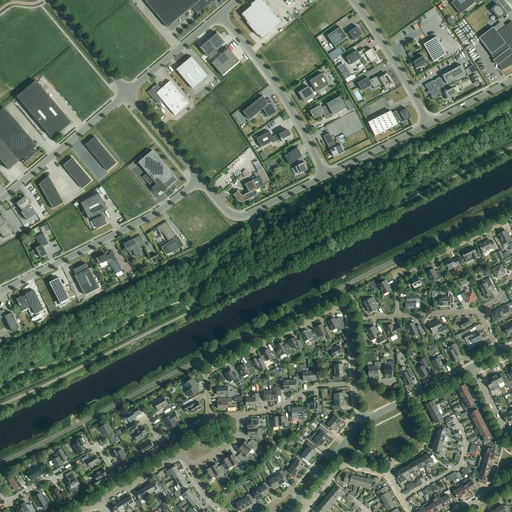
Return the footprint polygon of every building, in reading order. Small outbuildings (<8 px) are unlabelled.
[(192,8),(198,15),(214,2),(214,1),(215,0),(147,0),(146,2),(168,28),(192,8)] [(264,0),(257,0),(251,5),(252,6),(242,15),(248,22),(247,23),(258,36),(259,35),(263,39),(283,22),(279,17),(278,18),(264,2),(265,1),(264,0)] [(455,0),(451,3),(460,15),(476,2),(474,0),(480,0),(481,0),(480,0),(455,0)] [(498,4),(491,10),(499,19),(497,20),(500,23),(494,28),(493,27),(479,38),(491,54),(490,55),(494,60),(500,56),(503,60),(498,65),(502,70),(511,65),(511,21),(506,26),(502,21),(503,20),(501,18),(506,14),(498,4)] [(341,27),(328,36),(332,43),(333,43),(335,46),(350,36),(354,41),(363,35),(359,30),(357,27),(345,34),(341,27)] [(217,33),(200,48),(208,58),(225,43),(217,33)] [(415,64),(414,65),(417,69),(423,65),(423,66),(427,64),(426,63),(427,63),(425,59),(430,56),(434,62),(447,55),(437,37),(424,45),(428,52),(422,55),(423,57),(414,62),(415,64)] [(332,60),(342,53),(339,48),(329,55),(332,60)] [(229,49),(212,63),(222,76),(239,61),(229,49)] [(378,62),(376,59),(377,58),(376,56),(372,49),(366,52),(364,49),(358,53),(357,51),(346,58),(351,65),(362,58),(366,55),(371,63),(373,62),(373,63),(377,61),(378,62)] [(176,70),(177,70),(193,89),(208,76),(192,57),(187,61),(186,60),(180,65),(181,66),(176,70)] [(444,86),(466,74),(462,65),(443,76),(443,77),(441,79),(444,86)] [(309,87),(299,93),(305,103),(315,97),(312,93),(316,91),(317,93),(329,85),(322,73),(310,81),(313,87),(310,89),(309,87)] [(368,78),(358,83),(363,91),(373,86),(375,89),(383,84),(386,89),(393,85),(387,74),(382,77),(381,75),(376,78),(376,77),(370,81),(368,78)] [(480,82),(476,74),(472,76),(476,85),(480,82)] [(433,81),(426,85),(429,91),(428,91),(430,94),(430,93),(433,99),(437,97),(437,96),(440,95),(442,94),(443,96),(445,95),(447,100),(457,95),(453,88),(447,91),(444,86),(441,79),(440,77),(436,79),(436,80),(434,81),(433,81)] [(71,123),(35,81),(16,97),(52,139),(71,123)] [(189,104),(170,82),(171,82),(170,81),(166,85),(161,89),(157,84),(148,92),(158,104),(163,100),(166,105),(175,116),(176,115),(189,104)] [(263,96),(243,112),(250,120),(263,109),(267,115),(267,116),(268,116),(269,118),(277,113),(273,105),(270,99),(269,99),(270,100),(268,102),(263,96)] [(322,108),(321,105),(310,111),(312,115),(313,116),(315,119),(324,114),(326,118),(327,117),(328,118),(331,116),(331,115),(332,114),(333,115),(347,108),(340,97),(327,104),(328,105),(322,108)] [(350,99),(345,101),(350,110),(355,108),(350,99)] [(32,150),(36,146),(4,108),(0,110),(0,160),(8,170),(22,158),(25,161),(35,153),(32,150)] [(398,125),(396,121),(400,119),(402,122),(402,123),(404,121),(411,118),(406,109),(400,112),(400,114),(398,115),(396,111),(392,113),(391,111),(368,123),(375,136),(398,125)] [(270,132),(256,139),(261,148),(273,141),(274,143),(281,139),(282,142),(292,137),(288,130),(279,135),(278,134),(273,137),(270,132)] [(331,150),(330,150),(334,157),(344,152),(341,145),(336,147),(330,133),(323,136),(329,149),(330,148),(331,150)] [(117,163),(98,141),(95,137),(85,145),(86,146),(88,148),(88,149),(89,149),(90,150),(92,152),(92,153),(94,155),(96,158),(96,157),(98,160),(100,162),(100,163),(102,165),(104,167),(104,168),(104,167),(106,170),(107,171),(117,163)] [(300,159),(302,157),(298,148),(285,156),(290,165),(297,160),(300,165),(296,167),(299,174),(308,169),(305,162),(303,163),(300,159)] [(264,160),(268,157),(265,150),(260,153),(264,160)] [(153,188),(158,194),(158,193),(159,195),(167,188),(167,189),(168,188),(170,187),(170,186),(171,186),(171,185),(177,181),(177,180),(153,151),(138,163),(148,174),(147,174),(148,174),(157,185),(153,188)] [(69,160),(68,159),(62,165),(83,189),(92,181),(72,158),(69,160)] [(259,172),(264,170),(260,160),(255,162),(259,172)] [(39,185),(52,209),(63,203),(48,177),(49,176),(48,176),(38,185),(39,185)] [(260,177),(245,184),(250,193),(242,196),(238,192),(234,195),(239,200),(239,201),(240,201),(241,202),(242,202),(243,202),(244,201),(258,195),(255,190),(265,185),(260,177)] [(99,194),(81,203),(89,219),(92,217),(94,220),(93,220),(97,229),(107,224),(105,219),(104,220),(103,217),(104,217),(101,213),(107,210),(99,194)] [(16,204),(22,211),(31,203),(25,196),(16,204)] [(0,216),(0,233),(4,239),(13,232),(2,215),(0,216)] [(161,247),(166,255),(184,246),(178,237),(177,238),(167,222),(156,228),(160,234),(163,233),(169,243),(161,247)] [(511,237),(510,238),(506,231),(498,235),(503,244),(506,242),(510,250),(511,249),(511,237)] [(36,248),(40,257),(46,254),(43,247),(48,244),(43,233),(35,237),(40,246),(36,248)] [(135,241),(132,242),(130,243),(129,242),(124,244),(128,252),(133,250),(136,256),(142,253),(140,250),(146,247),(140,236),(134,239),(135,241)] [(493,250),(496,248),(492,241),(490,242),(488,239),(478,244),(480,248),(480,249),(481,249),(484,255),(487,254),(487,253),(487,251),(492,248),(493,250)] [(478,257),(475,251),(473,247),(470,248),(461,252),(463,255),(463,256),(464,258),(466,262),(473,259),(473,260),(478,257)] [(122,271),(117,260),(113,253),(110,254),(110,255),(107,257),(105,254),(96,259),(99,265),(106,261),(108,265),(110,264),(116,274),(122,271)] [(449,270),(454,267),(456,271),(461,268),(456,258),(452,260),(451,258),(443,262),(445,266),(447,266),(449,270)] [(492,269),(496,278),(505,274),(503,270),(508,267),(505,262),(502,263),(503,264),(492,269)] [(86,264),(74,270),(76,275),(75,276),(85,296),(100,288),(90,269),(90,268),(89,269),(86,264)] [(426,270),(431,281),(436,279),(437,280),(443,277),(439,271),(436,273),(433,267),(426,270)] [(413,284),(412,284),(414,289),(422,285),(423,288),(426,287),(423,281),(420,282),(417,276),(411,279),(413,284)] [(58,278),(49,283),(60,305),(69,301),(58,278)] [(480,288),(484,296),(490,292),(489,289),(488,289),(488,288),(488,286),(489,286),(492,285),(489,278),(482,281),(480,288)] [(378,284),(381,290),(382,291),(383,294),(391,291),(385,281),(378,284)] [(22,296),(16,299),(21,310),(27,307),(29,311),(32,309),(35,314),(43,310),(34,290),(30,292),(30,291),(28,292),(28,293),(25,295),(27,299),(24,301),(22,296)] [(460,295),(463,300),(466,299),(468,304),(477,299),(472,290),(464,295),(463,293),(460,295)] [(419,302),(419,300),(419,296),(418,296),(418,293),(414,293),(414,296),(408,296),(406,297),(407,300),(405,300),(406,308),(416,308),(419,307),(419,302)] [(440,302),(439,303),(439,305),(440,306),(450,305),(450,303),(453,302),(453,296),(452,296),(452,295),(450,293),(448,293),(448,297),(439,298),(440,302)] [(365,309),(367,309),(369,313),(378,308),(373,297),(364,302),(366,307),(365,309)] [(497,310),(498,310),(490,314),(494,323),(504,319),(502,316),(509,312),(506,305),(497,310)] [(0,310),(0,317),(1,319),(5,318),(12,332),(19,328),(11,313),(7,315),(4,310),(0,311),(0,310)] [(334,318),(328,321),(333,331),(336,329),(338,332),(344,329),(343,317),(340,317),(335,320),(334,318)] [(454,322),(455,325),(459,323),(463,329),(471,325),(472,324),(472,323),(472,322),(471,321),(471,320),(470,320),(469,320),(468,320),(467,319),(461,322),(460,319),(454,322)] [(429,326),(432,333),(439,329),(441,332),(447,329),(444,323),(441,325),(439,321),(429,326)] [(408,330),(407,330),(409,333),(410,332),(412,336),(418,333),(418,335),(423,332),(420,325),(416,327),(414,322),(406,326),(408,330)] [(315,328),(320,337),(326,334),(329,339),(332,337),(327,327),(324,328),(322,324),(315,328)] [(397,334),(401,331),(398,325),(393,328),(391,324),(385,328),(390,338),(397,334)] [(376,339),(378,343),(384,340),(381,334),(378,335),(374,326),(366,330),(372,341),(376,339)] [(301,333),(306,342),(309,340),(310,343),(315,340),(317,339),(314,333),(311,335),(309,331),(307,331),(307,330),(301,333)] [(463,336),(466,341),(470,338),(473,343),(482,339),(479,332),(472,335),(470,332),(463,336)] [(299,340),(297,341),(295,337),(289,340),(293,349),(296,347),(298,351),(304,348),(299,340)] [(275,346),(277,350),(279,354),(280,356),(286,354),(287,356),(292,353),(287,344),(284,346),(283,342),(275,346)] [(454,344),(449,347),(451,351),(445,354),(448,359),(450,358),(453,362),(459,359),(455,352),(458,351),(456,348),(458,347),(457,344),(455,345),(454,344)] [(342,349),(340,350),(338,346),(333,348),(331,346),(325,349),(327,353),(331,351),(334,358),(338,356),(339,358),(343,357),(342,349)] [(267,361),(271,359),(273,363),(274,362),(276,365),(280,363),(278,359),(278,360),(273,351),(270,353),(268,350),(262,353),(265,358),(267,361)] [(432,361),(436,370),(444,367),(442,364),(442,363),(445,361),(441,355),(435,358),(434,359),(435,360),(432,361)] [(251,361),(255,369),(259,367),(261,370),(266,367),(261,358),(257,360),(256,358),(251,361)] [(426,369),(428,367),(424,359),(419,361),(422,366),(417,369),(422,378),(428,374),(426,369)] [(334,365),(334,371),(344,370),(343,364),(337,364),(337,361),(331,362),(332,365),(334,365)] [(392,372),(391,367),(394,367),(394,361),(389,361),(389,365),(384,365),(385,375),(392,375),(392,372)] [(375,367),(368,367),(369,376),(379,376),(378,362),(375,362),(375,367)] [(238,368),(242,377),(248,374),(250,376),(252,375),(254,374),(251,369),(248,370),(245,364),(238,368)] [(310,381),(309,369),(305,369),(305,365),(299,365),(300,375),(303,375),(304,381),(310,381)] [(309,369),(310,381),(316,380),(315,374),(318,374),(317,366),(312,367),(312,371),(309,371),(309,369)] [(401,375),(406,386),(413,382),(411,377),(414,376),(413,374),(410,368),(404,371),(405,373),(401,375)] [(344,370),(334,371),(335,375),(332,375),(333,381),(339,380),(338,377),(344,377),(344,370)] [(225,374),(230,382),(234,380),(235,384),(240,381),(236,373),(233,374),(231,371),(225,374)] [(499,373),(494,376),(500,387),(505,385),(508,383),(505,376),(501,377),(499,373)] [(500,387),(494,376),(489,378),(490,380),(486,382),(491,392),(500,387)] [(296,380),(290,380),(290,391),(296,390),(296,383),(299,383),(298,377),(295,377),(296,380)] [(196,386),(198,385),(194,378),(184,384),(188,391),(185,392),(188,397),(199,391),(196,386)] [(290,391),(290,380),(283,381),(283,378),(280,378),(281,384),(284,384),(284,391),(290,391)] [(457,388),(460,393),(467,389),(465,385),(457,388)] [(217,388),(217,395),(228,394),(228,397),(234,397),(233,391),(229,392),(229,387),(217,388)] [(270,401),(270,391),(264,391),(263,387),(260,388),(261,396),(264,396),(264,401),(270,401)] [(273,391),(270,391),(270,401),(277,400),(276,395),(279,395),(279,387),(278,387),(275,388),(273,388),(273,391)] [(460,393),(462,398),(470,394),(467,389),(460,393)] [(334,396),(335,400),(344,399),(344,393),(338,393),(338,390),(330,390),(330,396),(334,396)] [(250,406),(250,407),(256,407),(256,401),(259,401),(258,394),(252,394),(252,398),(246,399),(246,406),(250,406)] [(462,404),(472,399),(470,394),(462,398),(463,401),(461,402),(462,404)] [(166,410),(172,407),(170,403),(168,404),(163,397),(154,403),(158,410),(159,410),(159,411),(162,409),(162,408),(164,407),(166,410)] [(222,402),(218,403),(218,409),(230,408),(230,405),(232,405),(231,398),(222,399),(222,402)] [(311,409),(316,409),(316,413),(322,413),(321,405),(318,406),(318,398),(310,398),(311,409)] [(344,399),(335,400),(335,404),(332,404),(332,410),(334,410),(339,410),(339,406),(345,406),(344,399)] [(472,399),(462,404),(464,409),(466,412),(467,411),(473,408),(471,406),(475,404),(472,399)] [(426,404),(428,409),(436,405),(433,400),(426,404)] [(183,407),(186,412),(191,409),(193,413),(202,408),(198,402),(194,404),(193,402),(183,407)] [(428,409),(430,414),(438,410),(436,405),(428,409)] [(141,414),(137,407),(127,413),(123,416),(126,420),(128,419),(130,422),(137,418),(136,417),(141,414)] [(303,407),(298,408),(298,420),(304,419),(304,420),(308,420),(307,413),(307,408),(303,408),(303,407)] [(298,420),(298,408),(292,408),(292,414),(289,414),(290,422),(293,422),(293,420),(298,420)] [(470,413),(472,418),(480,414),(477,409),(474,411),(473,408),(467,411),(469,414),(470,413)] [(511,421),(511,411),(508,412),(507,409),(504,410),(504,409),(500,411),(504,418),(506,423),(510,421),(510,422),(511,421)] [(430,414),(433,419),(441,415),(438,410),(430,414)] [(333,417),(331,420),(338,426),(342,422),(338,418),(340,415),(335,411),(331,416),(333,417)] [(174,421),(178,419),(175,412),(170,415),(171,415),(164,420),(170,430),(177,426),(174,421)] [(441,415),(433,419),(435,424),(443,420),(442,417),(444,416),(443,414),(441,415)] [(472,418),(475,423),(482,419),(480,414),(472,418)] [(284,416),(278,417),(279,427),(279,426),(285,426),(285,429),(288,429),(288,422),(288,419),(285,419),(284,416)] [(279,427),(278,417),(272,417),(272,420),(269,420),(270,431),(273,430),(273,428),(279,427)] [(248,422),(248,429),(257,428),(257,424),(259,424),(259,418),(251,419),(251,422),(248,422)] [(475,423),(477,428),(485,424),(482,419),(475,423)] [(338,426),(331,420),(329,422),(325,420),(322,424),(328,429),(330,427),(334,431),(338,426)] [(112,432),(112,431),(107,423),(99,428),(101,432),(101,431),(104,436),(107,435),(108,436),(110,436),(114,434),(112,432)] [(479,433),(487,429),(485,424),(477,428),(475,429),(477,434),(479,433)] [(321,433),(318,435),(325,441),(329,437),(325,433),(327,431),(321,426),(319,428),(320,429),(318,431),(321,433)] [(140,430),(139,431),(137,428),(131,431),(133,434),(138,441),(144,437),(143,434),(146,432),(144,427),(140,430)] [(449,435),(446,434),(447,429),(440,427),(439,429),(438,429),(437,434),(448,437),(449,437),(449,435)] [(257,428),(248,429),(249,436),(252,436),(252,439),(260,438),(260,432),(258,433),(257,428)] [(480,439),(482,438),(490,434),(487,429),(479,433),(481,435),(478,437),(480,439)] [(486,445),(491,442),(490,440),(492,439),(490,434),(482,438),(484,442),(483,443),(484,446),(486,445)] [(325,441),(318,435),(316,438),(313,435),(311,437),(310,436),(308,439),(315,444),(317,442),(321,446),(325,441)] [(110,440),(113,444),(120,440),(117,436),(110,440)] [(72,446),(77,455),(85,450),(82,445),(86,443),(82,437),(74,441),(76,443),(72,446)] [(139,447),(143,454),(150,450),(152,453),(159,449),(156,443),(153,445),(151,441),(139,447)] [(246,441),(242,446),(249,452),(252,449),(253,450),(257,446),(251,441),(249,443),(246,441)] [(487,447),(485,453),(494,455),(495,449),(496,447),(495,444),(493,441),(491,442),(486,445),(487,447)] [(307,448),(305,451),(312,457),(316,452),(311,448),(313,446),(309,442),(305,446),(307,448)] [(442,447),(434,445),(432,450),(436,451),(435,454),(442,456),(443,452),(441,451),(442,447)] [(240,454),(238,456),(243,462),(248,457),(246,455),(249,452),(242,446),(237,451),(240,454)] [(56,452),(57,454),(53,456),(55,458),(51,461),(56,469),(63,465),(62,463),(66,460),(60,449),(56,452)] [(114,458),(117,457),(120,462),(127,458),(122,449),(119,451),(117,449),(111,452),(114,458)] [(312,457),(305,451),(303,453),(301,451),(297,456),(302,459),(304,457),(308,461),(312,457)] [(429,453),(424,456),(428,464),(433,461),(434,464),(437,462),(433,455),(430,456),(429,453)] [(234,454),(228,458),(232,466),(236,464),(237,466),(243,462),(238,456),(235,457),(234,454)] [(88,464),(90,467),(98,462),(95,456),(88,459),(87,456),(81,460),(85,465),(88,464)] [(294,463),(292,466),(299,472),(303,467),(305,465),(301,461),(295,456),(293,458),(294,460),(293,462),(294,463)] [(424,456),(419,459),(425,469),(427,468),(426,465),(428,464),(424,456)] [(223,464),(221,466),(225,473),(230,470),(229,468),(232,466),(228,458),(222,462),(223,464)] [(419,459),(415,462),(419,469),(424,467),(425,469),(419,459)] [(40,471),(45,468),(42,462),(34,467),(34,469),(27,473),(31,480),(42,474),(40,471)] [(415,462),(410,464),(414,472),(419,469),(415,462)] [(482,465),(481,468),(490,470),(491,465),(483,463),(479,462),(478,464),(482,465)] [(410,464),(405,467),(410,475),(412,473),(414,477),(417,476),(414,472),(410,464)] [(216,465),(210,468),(215,476),(219,474),(220,476),(225,473),(221,466),(218,467),(216,465)] [(170,476),(172,474),(178,471),(176,466),(167,471),(170,476)] [(299,472),(292,466),(290,468),(288,467),(284,471),(289,475),(291,473),(296,476),(299,472)] [(405,467),(401,470),(405,477),(410,475),(405,467)] [(215,476),(210,468),(204,472),(206,475),(203,476),(208,483),(213,480),(211,478),(215,476)] [(103,469),(93,475),(96,480),(92,482),(95,486),(102,482),(100,479),(106,476),(104,473),(105,473),(103,469)] [(15,475),(8,480),(14,490),(22,486),(17,478),(20,476),(16,470),(13,472),(15,475)] [(279,475),(275,477),(280,485),(286,482),(284,479),(287,477),(283,470),(277,473),(279,475)] [(407,480),(405,477),(401,470),(396,473),(400,480),(402,483),(407,480)] [(75,487),(80,485),(75,477),(76,477),(73,471),(65,476),(69,482),(67,483),(69,486),(67,487),(72,496),(72,494),(77,491),(75,487)] [(172,474),(175,479),(182,475),(180,472),(179,472),(178,471),(172,474)] [(344,482),(349,484),(352,475),(352,474),(346,473),(344,482)] [(488,476),(480,473),(479,479),(478,482),(484,484),(485,480),(487,481),(488,476)] [(175,479),(178,484),(184,481),(183,479),(184,478),(182,475),(175,479)] [(265,480),(266,482),(270,487),(272,486),(274,489),(280,485),(275,477),(271,479),(270,477),(265,480)] [(367,479),(365,488),(371,489),(373,480),(367,478),(367,479)] [(472,480),(467,483),(472,491),(477,488),(476,486),(478,485),(474,478),(472,479),(472,480)] [(180,489),(187,485),(184,481),(178,484),(176,485),(176,486),(174,487),(176,491),(174,493),(176,496),(182,491),(180,489)] [(155,482),(150,485),(154,491),(156,495),(161,493),(162,494),(165,493),(161,486),(158,488),(155,482)] [(262,487),(259,489),(263,497),(269,493),(268,490),(270,489),(270,487),(266,482),(261,485),(262,487)] [(463,482),(461,483),(467,494),(472,491),(467,483),(465,485),(463,482)] [(456,486),(458,489),(462,496),(467,494),(461,483),(456,486)] [(148,485),(145,487),(149,494),(154,491),(150,485),(149,486),(148,485)] [(332,490),(333,490),(340,495),(343,491),(336,485),(332,490)] [(142,490),(141,491),(146,499),(151,498),(149,494),(145,487),(142,489),(142,490)] [(376,492),(379,497),(387,493),(388,492),(385,487),(376,492)] [(50,492),(56,501),(60,499),(63,502),(68,500),(63,492),(60,494),(57,488),(50,492)] [(249,492),(250,493),(253,499),(256,497),(257,500),(263,497),(259,489),(255,491),(254,489),(249,492)] [(458,489),(451,493),(454,498),(456,497),(458,499),(462,496),(458,489)] [(187,498),(192,494),(189,490),(183,494),(182,491),(176,496),(178,498),(179,498),(182,501),(184,499),(185,500),(187,498)] [(333,490),(329,494),(336,500),(340,495),(333,490)] [(446,496),(443,497),(448,505),(452,502),(451,500),(454,498),(451,493),(449,490),(444,493),(446,496)] [(146,499),(141,491),(136,493),(139,499),(137,501),(141,507),(143,505),(142,504),(141,502),(146,499)] [(43,506),(45,510),(52,506),(47,497),(44,499),(40,493),(33,497),(40,508),(43,506)] [(246,498),(242,500),(247,508),(253,505),(251,502),(254,500),(253,499),(250,493),(244,496),(246,498)] [(379,497),(382,502),(390,497),(387,493),(379,497)] [(187,498),(190,502),(197,497),(194,494),(193,495),(192,494),(187,498)] [(329,494),(326,498),(333,504),(336,500),(329,494)] [(432,500),(434,503),(438,510),(443,508),(437,497),(436,495),(434,497),(435,498),(432,500)] [(131,496),(126,499),(130,505),(131,507),(136,505),(138,508),(141,507),(137,501),(134,502),(131,496)] [(439,496),(437,497),(443,508),(448,505),(443,497),(441,499),(439,496)] [(199,503),(198,501),(199,500),(197,497),(190,502),(192,505),(191,506),(191,508),(192,509),(194,507),(199,503)] [(382,502),(385,506),(392,502),(390,497),(382,502)] [(426,504),(423,506),(426,511),(433,511),(429,505),(424,497),(422,499),(425,504),(426,504)] [(326,498),(322,502),(329,508),(333,504),(326,498)] [(124,499),(121,501),(125,508),(128,506),(129,509),(132,508),(131,507),(130,505),(126,499),(125,500),(124,499)] [(247,508),(242,500),(238,502),(237,500),(232,503),(236,510),(239,509),(241,511),(247,508)] [(118,504),(116,505),(120,511),(125,508),(121,501),(117,503),(118,504)] [(392,502),(385,506),(388,511),(396,507),(393,501),(392,502)] [(35,511),(31,504),(28,506),(27,504),(26,505),(24,502),(21,504),(21,505),(22,506),(21,506),(22,507),(20,508),(21,509),(22,511),(35,511)] [(322,502),(319,506),(326,511),(329,508),(322,502)] [(188,511),(198,511),(197,511),(203,507),(199,503),(194,507),(192,509),(188,511)] [(434,503),(429,505),(433,511),(435,511),(438,510),(434,503)]
